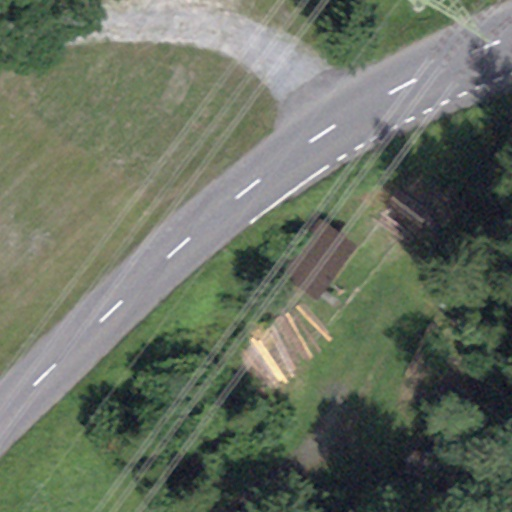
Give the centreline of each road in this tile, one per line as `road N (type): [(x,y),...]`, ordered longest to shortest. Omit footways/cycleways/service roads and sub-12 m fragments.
road 1 (tertiary): [(511,46),(413,82),(244,194),(0,415)]
road 2 (track): [(359,117),(293,62),(229,33),(0,33)]
road 3 (track): [(253,511),(302,475),(366,382)]
